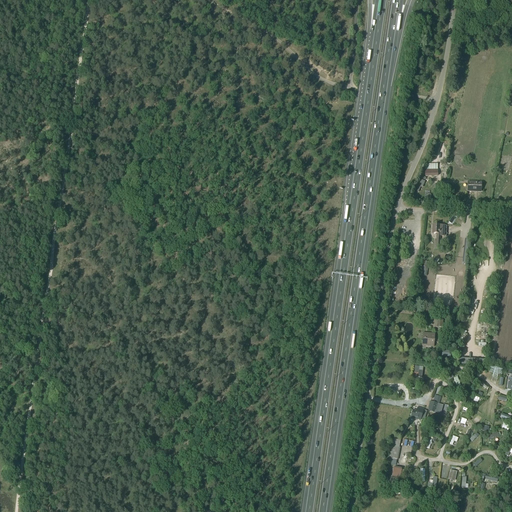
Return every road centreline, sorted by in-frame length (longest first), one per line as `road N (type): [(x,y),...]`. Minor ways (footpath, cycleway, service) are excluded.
road 1 (motorway): [(324,511),(397,0)]
road 2 (motorway): [(380,0),(307,511)]
road 3 (track): [(88,0),(16,511)]
road 4 (unclassified): [(366,398),(396,209)]
